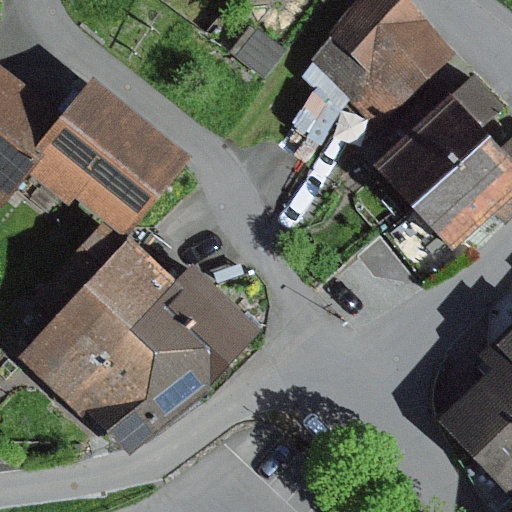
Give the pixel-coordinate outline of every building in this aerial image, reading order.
[(452,53),(398,0),(364,0),(312,63),(380,127),(452,53)] [(284,48),(260,30),(238,59),(262,77),(284,48)] [(63,120),(0,71),(0,198),(10,207),(46,160),(137,229),(188,165),(87,85),(63,120)] [(511,200),(511,109),(484,79),(395,160),(469,240),(511,200)] [(74,318),(140,245),(114,221),(46,294),(74,318)] [(74,318),(39,356),(149,455),(273,319),(213,264),(198,281),(149,236),(140,245),(74,318)] [(511,328),(474,364),(485,378),(434,427),(511,508),(511,328)]
